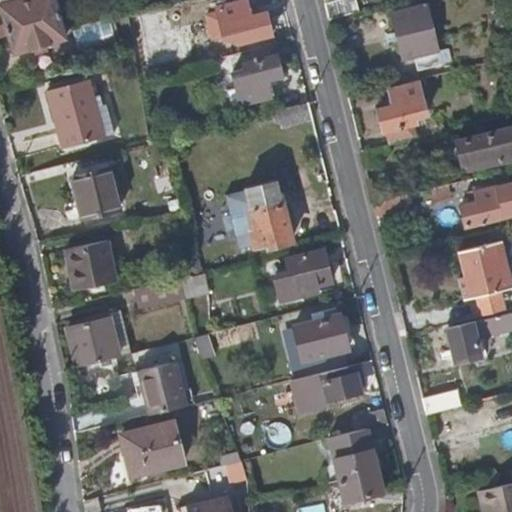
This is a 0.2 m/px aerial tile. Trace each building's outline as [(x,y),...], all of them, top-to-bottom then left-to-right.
[(63,38),(52,0),(0,0),(0,10),(12,53),(63,38)] [(249,15),(246,0),(236,0),(215,5),(217,10),(206,13),(211,36),(221,33),(223,38),(236,35),(237,41),(269,32),(264,10),(249,15)] [(359,9),(356,0),(334,0),(325,2),(329,18),(359,9)] [(431,5),(425,6),(424,3),(391,10),(402,57),(406,56),(409,70),(437,63),(428,19),(435,18),(431,5)] [(109,18),(72,27),(76,45),(113,37),(109,18)] [(499,58),(511,54),(511,35),(508,22),(491,26),(499,58)] [(265,80),(279,76),(272,44),(251,50),(253,58),(241,61),(242,68),(232,71),(236,88),(228,90),(232,104),(268,96),(265,80)] [(90,98),(85,79),(43,90),(57,148),(110,134),(100,96),(90,98)] [(414,115),(425,112),(418,79),(389,86),(393,103),(377,108),(382,131),(387,130),(390,143),(416,137),(412,121),(416,121),(414,115)] [(312,120),(308,101),(278,109),(282,127),(312,120)] [(467,167),(498,159),(492,130),(455,140),(460,164),(465,162),(467,167)] [(82,218),(118,209),(108,170),(72,178),(82,218)] [(289,239),(274,178),(244,186),(250,211),(252,211),(256,227),(251,229),(255,243),(267,240),(268,244),(289,239)] [(511,180),(496,184),(503,216),(511,213),(511,180)] [(503,216),(496,184),(473,190),(475,200),(460,204),(465,224),(503,216)] [(377,216),(408,208),(405,193),(374,200),(377,216)] [(115,279),(105,239),(66,249),(76,289),(115,279)] [(511,287),(511,282),(501,240),(457,250),(463,275),(458,277),(463,299),(475,297),(501,290),(511,287)] [(314,284),(330,280),(323,247),(286,256),(294,289),(301,287),(302,294),(316,290),(314,284)] [(196,288),(211,284),(208,270),(193,274),(196,288)] [(184,295),(179,278),(179,276),(165,279),(170,299),(184,295)] [(170,299),(165,279),(133,287),(138,307),(170,299)] [(480,314),(505,308),(501,290),(475,297),(480,314)] [(294,325),(303,358),(346,347),(347,347),(339,314),(337,307),(312,314),(314,320),(294,325)] [(132,351),(122,308),(107,312),(108,319),(66,330),(74,366),(132,351)] [(483,334),(511,326),(511,320),(510,310),(447,326),(454,360),(480,353),(479,347),(483,346),(485,343),(483,334)] [(66,330),(108,319),(107,312),(64,323),(66,330)] [(347,317),(339,314),(347,347),(353,341),(347,317)] [(194,336),(201,358),(214,354),(208,332),(194,336)] [(348,365),(350,364),(346,347),(303,358),(307,374),(321,371),(348,365)] [(187,405),(176,359),(139,369),(150,414),(187,405)] [(357,372),(350,374),(348,365),(321,371),(328,399),(362,391),(357,372)] [(362,391),(366,390),(362,371),(357,372),(362,391)] [(460,403),(457,389),(422,397),(425,412),(460,403)] [(386,417),(382,405),(353,412),(356,424),(386,417)] [(131,472),(181,459),(172,420),(122,433),(128,453),(126,453),(131,472)] [(366,425),(339,433),(343,455),(372,447),(366,425)] [(333,457),(337,480),(377,470),(372,447),(343,455),(333,457)] [(245,478),(243,470),(240,461),(219,466),(224,483),(245,478)] [(337,480),(342,501),(350,499),(361,496),(382,491),(377,470),(337,480)] [(511,511),(511,499),(508,483),(466,493),(470,511),(472,511),(477,511),(511,511)] [(184,511),(230,511),(227,498),(183,508),(184,511)]
